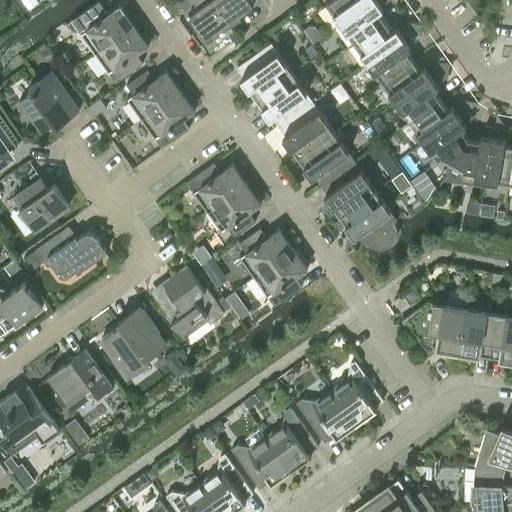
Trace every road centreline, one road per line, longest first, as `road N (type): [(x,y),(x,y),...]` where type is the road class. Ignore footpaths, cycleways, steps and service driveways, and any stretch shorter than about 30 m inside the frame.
road 1 (residential): [(440,410),(228,118)]
road 2 (residential): [(0,375),(154,266),(109,204)]
road 3 (residential): [(297,511),(440,410)]
road 4 (residential): [(109,204),(228,118)]
road 5 (residential): [(228,118),(143,0)]
road 6 (residential): [(511,95),(432,0)]
